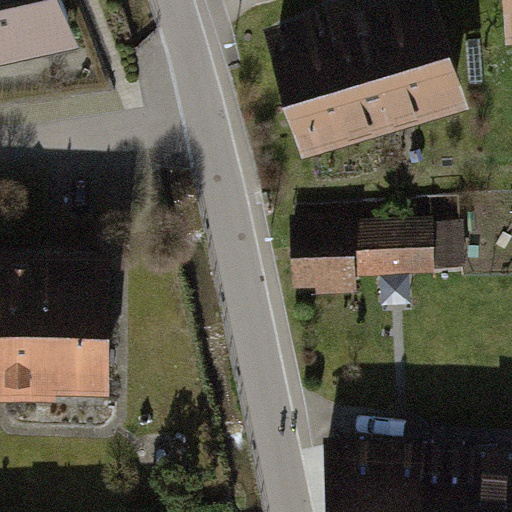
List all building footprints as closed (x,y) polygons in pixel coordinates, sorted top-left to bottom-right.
[(0,0),(0,54),(80,37),(65,0),(0,0)] [(303,149),(470,99),(440,0),(322,0),(263,18),(303,149)] [(357,272),(436,268),(435,264),(467,262),(465,215),(435,217),(435,211),(355,215),(355,207),(290,211),(294,283),(317,282),(317,291),(358,289),(357,272)] [(0,392),(56,394),(56,386),(110,387),(112,242),(60,241),(0,240),(0,392)] [(422,511),(428,436),(324,429),(325,511),(422,511)] [(511,511),(511,440),(428,436),(422,511),(511,511)]
